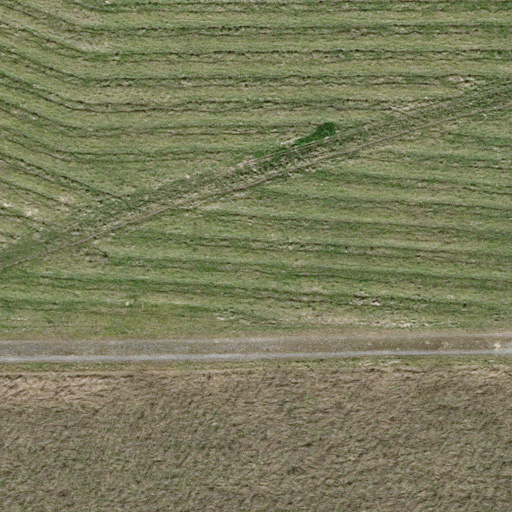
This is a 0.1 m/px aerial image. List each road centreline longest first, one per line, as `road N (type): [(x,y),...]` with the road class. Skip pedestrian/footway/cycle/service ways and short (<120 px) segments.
road 1 (track): [(0,261),(511,107)]
road 2 (track): [(0,357),(511,353)]
